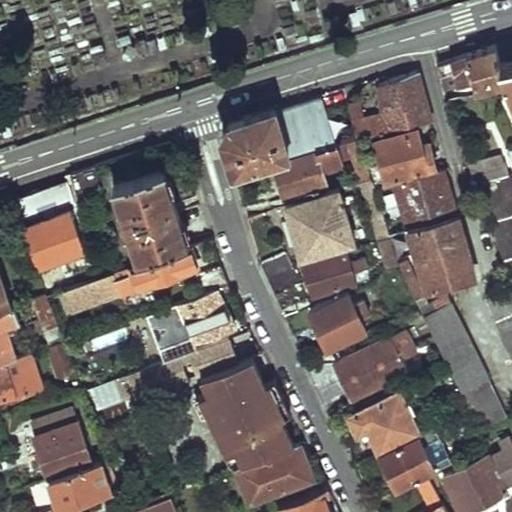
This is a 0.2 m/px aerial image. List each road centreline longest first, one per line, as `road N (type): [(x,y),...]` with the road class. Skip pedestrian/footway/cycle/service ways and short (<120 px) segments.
road 1 (residential): [(365,511),(242,258),(192,107)]
road 2 (tertiary): [(511,11),(192,107)]
road 3 (tertiary): [(192,107),(0,171)]
